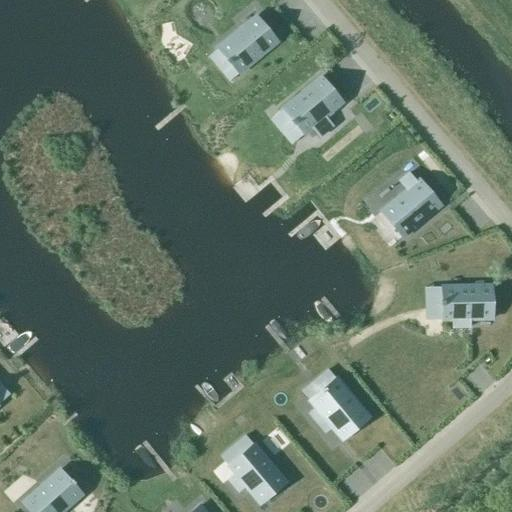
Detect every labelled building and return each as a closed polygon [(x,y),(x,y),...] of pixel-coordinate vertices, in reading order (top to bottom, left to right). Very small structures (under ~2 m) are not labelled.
[(255,17),(217,49),(238,74),(276,42),(255,17)] [(321,78),(282,110),(303,135),(311,128),(319,138),(332,127),(324,118),(341,103),(321,78)] [(406,191),(380,213),(401,238),(440,206),(419,181),(416,183),(408,174),(399,182),(406,191)] [(441,301),(439,301),(440,306),(441,306),(441,320),(451,320),(451,328),(469,328),(469,320),(492,319),(491,286),(440,287),(441,301)] [(368,418),(335,379),(324,388),(323,388),(319,391),(320,392),(309,401),(315,408),(308,414),(324,434),(332,428),(342,440),(368,418)] [(252,444),(227,466),(234,475),(227,480),(238,493),(244,487),(260,505),(285,483),(252,444)] [(59,470),(22,504),(29,511),(61,511),(81,495),(59,470)]
